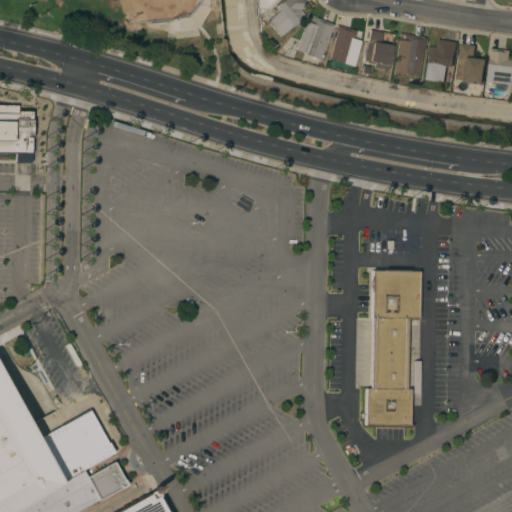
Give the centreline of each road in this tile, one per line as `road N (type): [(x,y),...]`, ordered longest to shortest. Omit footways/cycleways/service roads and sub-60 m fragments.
road 1 (primary): [(85,89),(323,158),(511,188)]
road 2 (primary): [(345,135),(190,92)]
road 3 (residential): [(366,0),(511,23)]
road 4 (primary): [(473,157),(345,135)]
